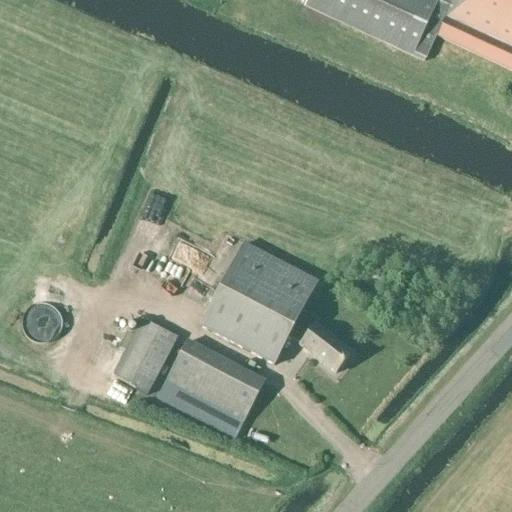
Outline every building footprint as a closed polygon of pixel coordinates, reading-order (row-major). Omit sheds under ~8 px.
[(437,39),(511,73),(511,0),(452,0),(451,5),(440,0),(308,0),(305,9),(425,64),(437,39)] [(135,210),(108,286),(130,294),(133,283),(146,287),(166,232),(159,229),(162,220),(135,210)] [(174,239),(166,261),(190,270),(198,248),(174,239)] [(301,350),(335,376),(351,356),(315,328),(317,325),(302,314),(317,284),(244,246),(201,330),(274,368),(289,338),(302,349),(301,350)] [(374,271),(371,277),(377,280),(380,274),(374,271)] [(1,292),(0,304),(0,315),(10,317),(11,308),(22,309),(23,295),(1,292)] [(38,300),(19,320),(36,336),(55,316),(38,300)] [(80,321),(50,371),(69,382),(73,376),(84,382),(92,369),(82,363),(100,333),(80,321)] [(113,378),(149,397),(178,342),(142,323),(113,378)] [(0,360),(10,363),(17,340),(5,337),(8,327),(0,324),(0,360)] [(100,347),(115,351),(121,331),(105,327),(100,347)] [(166,384),(244,425),(265,385),(187,344),(166,384)] [(16,362),(42,370),(47,355),(21,347),(16,362)] [(100,394),(114,401),(122,386),(108,379),(100,394)]
